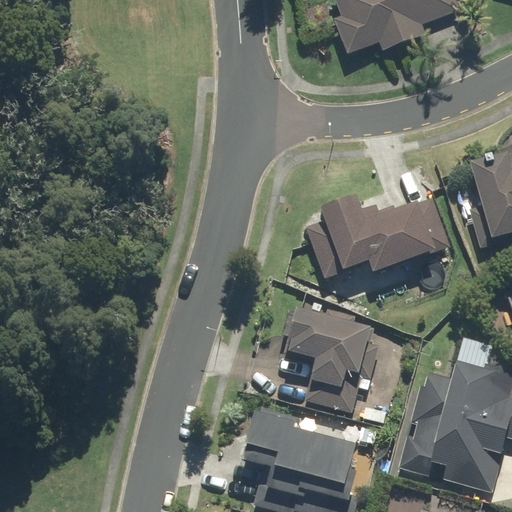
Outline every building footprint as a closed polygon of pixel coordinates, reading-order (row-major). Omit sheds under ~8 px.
[(338,0),(345,18),(338,21),(351,54),(383,42),(387,54),(430,38),(426,27),(463,13),(458,0),(338,0)] [(504,154),(475,161),(486,202),(471,206),(481,247),(511,239),(511,146),(502,149),(504,154)] [(331,220),(310,226),(328,280),(376,265),(379,274),(452,251),(435,198),(399,210),(397,206),(382,211),(380,204),(366,209),(361,194),(326,205),(331,220)] [(377,328),(295,309),(284,354),(316,361),(307,403),(356,414),(364,380),(374,382),(382,346),(373,344),(377,328)] [(511,372),(461,361),(457,379),(432,373),(429,387),(421,386),(412,423),(420,425),(417,438),(410,436),(402,472),(499,494),(511,440),(511,372)] [(265,466),(254,505),(283,511),(356,511),(360,497),(355,496),(362,472),(356,471),(363,444),(300,428),(302,418),(261,407),(247,462),(265,466)]
